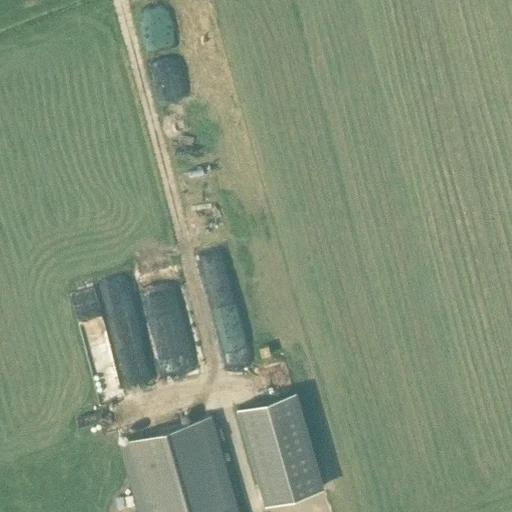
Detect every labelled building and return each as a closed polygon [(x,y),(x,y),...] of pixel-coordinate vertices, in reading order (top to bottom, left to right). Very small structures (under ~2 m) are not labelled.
[(172,381),(201,373),(169,262),(141,270),(172,381)] [(119,346),(143,339),(123,273),(99,280),(119,346)] [(79,315),(100,401),(124,395),(104,309),(79,315)] [(237,407),(264,503),(322,486),(294,390),(237,407)] [(238,511),(211,415),(117,442),(137,511),(238,511)]
